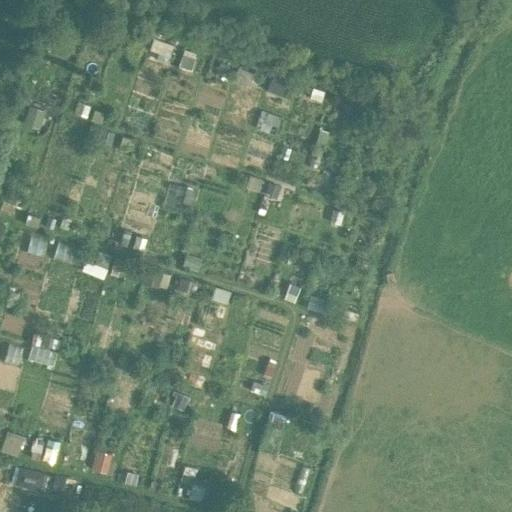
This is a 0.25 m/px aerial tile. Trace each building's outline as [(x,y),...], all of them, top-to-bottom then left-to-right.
[(149,55),(170,61),(176,40),(154,35),(149,55)] [(181,65),(195,66),(197,49),(183,47),(181,65)] [(269,87),(283,93),(288,79),(274,74),(269,87)] [(31,103),(25,120),(41,126),(47,108),(31,103)] [(257,128),(278,132),(282,113),(261,109),(257,128)] [(183,199),(192,201),(196,187),(172,180),(165,203),(181,207),(183,199)] [(32,234),(30,249),(45,251),(48,237),(32,234)] [(59,240),(55,256),(78,262),(82,246),(59,240)] [(98,249),(96,259),(86,257),(83,270),(107,275),(112,252),(98,249)] [(165,283),(164,267),(148,268),(149,284),(165,283)] [(198,321),(212,326),(219,303),(205,299),(198,321)] [(34,342),(29,356),(54,364),(58,351),(34,342)] [(271,408),(262,446),(278,450),(288,412),(271,408)] [(2,447),(20,453),(26,433),(8,427),(2,447)] [(109,471),(114,452),(97,447),(92,467),(109,471)] [(255,495),(258,495),(259,475),(275,475),(276,450),(257,449),(255,495)] [(15,481),(43,489),(49,472),(21,463),(15,481)]
